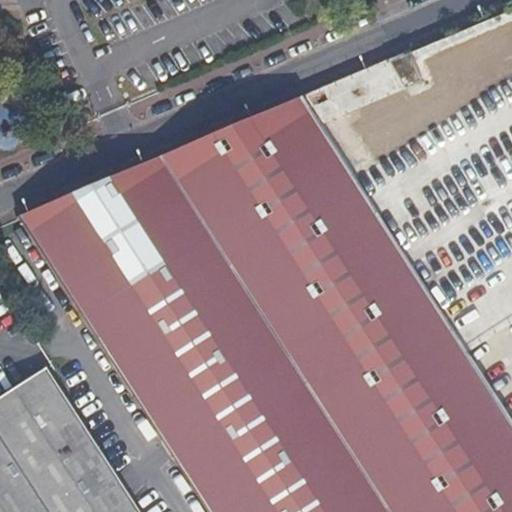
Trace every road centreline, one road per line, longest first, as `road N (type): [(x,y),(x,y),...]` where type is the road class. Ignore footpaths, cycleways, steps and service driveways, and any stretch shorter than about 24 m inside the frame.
road 1 (residential): [(464,0),(0,201)]
road 2 (unknown): [(0,341),(30,328),(66,350),(171,511)]
road 3 (unknown): [(479,511),(362,321)]
